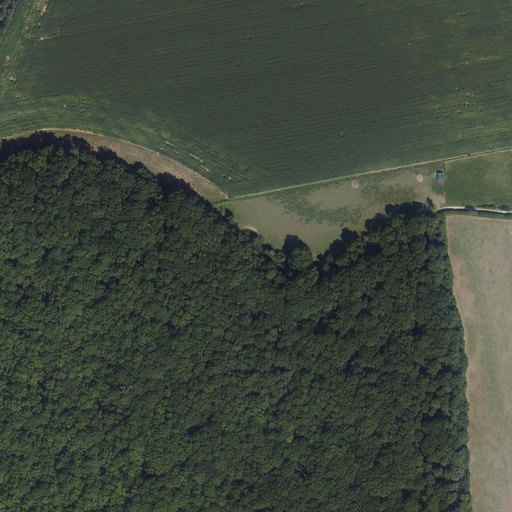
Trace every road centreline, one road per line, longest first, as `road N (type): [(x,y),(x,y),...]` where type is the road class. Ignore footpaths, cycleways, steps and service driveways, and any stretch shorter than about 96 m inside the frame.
road 1 (track): [(273,302),(0,448)]
road 2 (track): [(0,206),(149,225),(273,302)]
road 3 (track): [(511,213),(450,208),(273,302)]
road 4 (track): [(273,302),(259,511)]
